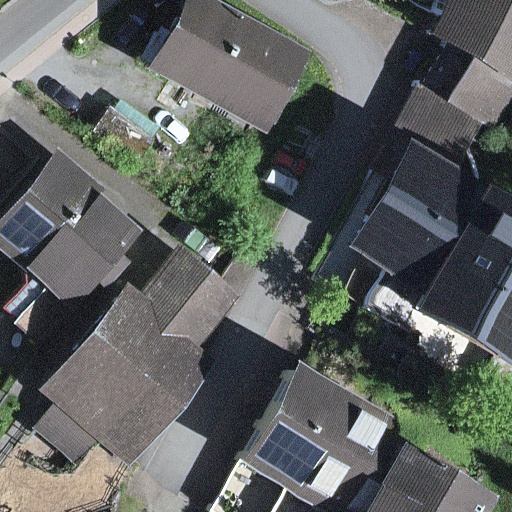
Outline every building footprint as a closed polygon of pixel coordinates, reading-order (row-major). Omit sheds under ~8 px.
[(223,0),(190,0),(160,62),(280,121),(317,46),(223,0)] [(511,0),(450,0),(436,28),(482,52),(458,98),(488,113),(505,123),(511,109),(511,0)] [(458,98),(426,82),(406,121),(468,152),(488,113),(458,98)] [(511,190),(411,134),(352,240),(435,286),(425,304),(511,352),(511,190)] [(108,182),(64,145),(0,219),(0,238),(84,310),(107,282),(115,289),(138,262),(128,254),(150,228),(103,188),(108,182)] [(69,397),(48,424),(89,456),(112,428),(143,452),(220,353),(204,340),(244,290),(188,246),(152,291),(139,281),(55,387),(69,397)] [(300,357),(248,457),(353,511),(367,511),(403,444),(417,418),(300,357)] [(403,444),(367,511),(488,511),(499,494),(403,444)]
